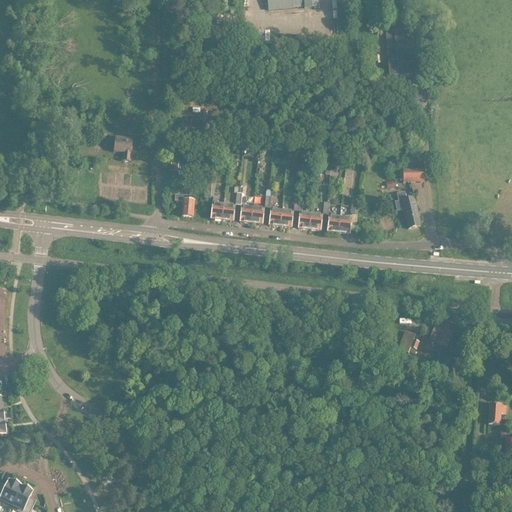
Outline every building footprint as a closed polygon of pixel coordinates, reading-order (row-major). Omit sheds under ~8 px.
[(266,0),(267,12),(291,10),(296,9),(304,8),(304,9),(319,9),(318,0),(266,0)] [(392,29),(384,30),(387,62),(388,77),(411,75),(410,59),(406,60),(404,28),(392,29)] [(140,129),(138,129),(130,128),(128,128),(128,136),(140,137),(140,129)] [(115,138),(114,152),(122,154),(121,162),(128,163),(130,154),(133,154),(134,140),(115,138)] [(228,155),(231,155),(232,146),(241,147),(242,143),(229,142),(228,155)] [(274,143),(273,150),(287,152),(288,145),(274,143)] [(289,167),(295,167),(296,157),(301,158),(302,148),(289,146),(288,151),(296,152),(296,155),(290,154),(289,167)] [(333,160),(344,162),(345,152),(335,151),(333,160)] [(316,161),(315,168),(325,170),(326,164),(323,163),(324,162),(316,161)] [(402,184),(422,183),(423,170),(402,171),(402,184)] [(387,190),(395,189),(394,182),(386,183),(387,190)] [(396,195),(397,202),(394,203),(396,211),(402,210),(407,230),(419,227),(413,199),(405,201),(403,193),(396,195)] [(174,196),(174,202),(181,203),(179,218),(190,218),(191,202),(188,202),(189,197),(174,196)] [(212,204),(210,220),(221,221),(222,205),(217,205),(217,203),(212,202),(212,204)] [(231,206),(232,205),(227,204),(227,206),(222,205),(221,221),(232,222),(233,207),(231,206)] [(239,223),(250,224),(252,209),(246,208),(247,206),(243,206),(242,208),(241,208),(239,223)] [(257,207),(256,210),(252,209),(250,224),(261,226),(262,210),(261,210),(261,208),(257,207)] [(279,227),(281,212),(275,211),(276,209),(272,209),(271,211),(270,211),(268,226),(279,227)] [(286,213),(281,212),(279,227),(290,229),(292,213),(290,213),(290,211),(286,210),(286,213)] [(297,229),(308,231),(310,215),(304,215),(305,213),(301,212),(300,214),(299,214),(297,229)] [(315,214),(315,216),(310,215),(308,231),(319,232),(321,216),(319,216),(319,214),(315,214)] [(339,218),(328,217),(327,233),(337,234),(339,218)] [(348,235),(350,219),(348,219),(348,217),(344,217),(344,219),(339,218),(337,234),(348,235)] [(434,328),(428,341),(445,348),(453,329),(443,325),(442,328),(437,327),(436,329),(434,328)] [(407,339),(409,335),(405,333),(397,351),(407,355),(408,353),(413,355),(418,343),(407,339)] [(488,407),(487,427),(499,428),(499,420),(504,421),(504,408),(500,408),(488,407)] [(511,440),(507,440),(504,440),(503,452),(511,452),(511,440)] [(0,504),(9,509),(20,486),(9,481),(5,488),(0,485),(0,504)] [(14,511),(30,511),(35,502),(28,499),(31,494),(21,489),(22,487),(20,486),(9,509),(14,511)]
